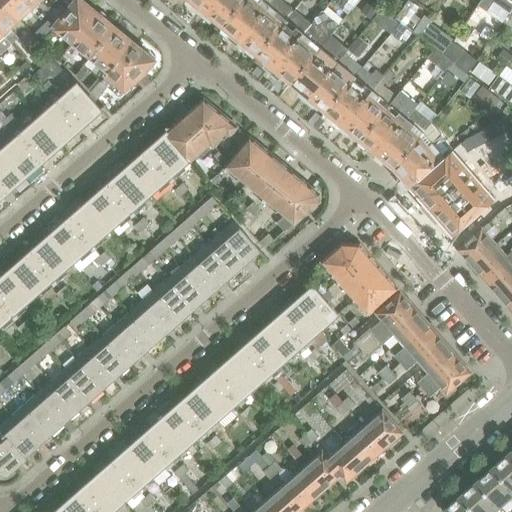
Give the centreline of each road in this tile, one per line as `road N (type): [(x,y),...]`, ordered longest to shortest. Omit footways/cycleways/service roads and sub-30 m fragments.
road 1 (residential): [(0,511),(366,203)]
road 2 (residential): [(0,232),(198,59)]
road 3 (residential): [(366,203),(198,59)]
road 4 (residential): [(511,355),(366,203)]
road 5 (residential): [(383,511),(511,401)]
